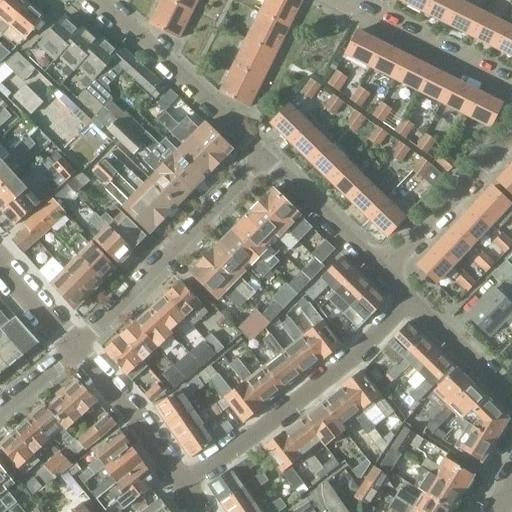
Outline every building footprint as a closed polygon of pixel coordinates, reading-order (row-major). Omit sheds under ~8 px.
[(0,20),(9,28),(28,5),(22,0),(4,0),(0,5),(0,20)] [(192,13),(166,0),(162,0),(154,17),(153,17),(152,18),(156,19),(152,26),(149,24),(149,25),(179,40),(179,39),(175,37),(179,27),(183,29),(191,13),(192,13)] [(166,0),(192,13),(192,12),(188,10),(193,1),(196,2),(197,0),(166,0)] [(259,13),(288,28),(289,28),(289,27),(285,25),(290,16),(293,17),(301,1),(302,2),(303,1),(300,0),(267,0),(264,6),(263,5),(263,6),(266,8),(263,14),(259,13)] [(398,0),(423,12),(428,0),(398,0)] [(428,0),(423,12),(447,24),(458,2),(454,0),(428,0)] [(470,36),(481,14),(458,2),(447,24),(470,36)] [(33,30),(43,18),(41,16),(42,13),(37,9),(34,10),(28,5),(9,28),(18,36),(14,40),(20,45),(31,32),(33,33),(34,31),(33,30)] [(246,40),(276,55),(276,54),(272,52),(276,42),(280,44),(288,28),(259,13),(259,14),(260,14),(251,32),(250,32),(249,33),(253,34),(249,41),(246,39),(246,40)] [(470,36),(494,48),(505,26),(481,14),(470,36)] [(56,60),(59,57),(58,56),(78,33),(78,32),(63,18),(39,45),(56,60)] [(494,48),(511,56),(511,28),(505,26),(494,48)] [(82,29),(78,32),(78,33),(58,56),(59,57),(59,56),(68,64),(62,71),(69,77),(78,67),(97,44),(97,43),(97,42),(82,29)] [(382,45),(357,32),(346,54),(371,67),(382,45)] [(97,43),(97,42),(97,43),(97,44),(78,67),(87,75),(81,82),(88,88),(112,61),(110,60),(117,54),(116,53),(117,53),(101,39),(97,43)] [(233,66),(262,81),(263,80),(258,78),(263,69),(266,70),(274,54),(276,55),(246,40),(245,40),(247,41),(238,59),(236,58),(236,59),(239,61),(236,67),(233,66)] [(0,43),(0,63),(10,54),(1,46),(2,45),(0,43)] [(371,67),(394,79),(406,57),(382,45),(371,67)] [(155,98),(163,90),(159,86),(160,84),(121,49),(117,53),(116,53),(117,54),(110,60),(112,61),(113,60),(155,98)] [(17,53),(4,65),(23,82),(35,70),(17,53)] [(394,79),(418,91),(429,69),(406,57),(394,79)] [(113,62),(99,78),(108,85),(122,70),(113,62)] [(262,81),(233,66),(232,67),(233,67),(224,85),(223,84),(223,85),(226,87),(223,94),(219,92),(219,93),(249,108),(249,107),(245,105),(250,95),(253,97),(261,81),(262,81)] [(418,91),(442,103),(453,81),(429,69),(418,91)] [(327,85),(338,93),(348,79),(336,71),(327,85)] [(107,86),(108,85),(99,78),(87,92),(104,107),(111,100),(107,86)] [(312,100),(320,88),(310,80),(301,93),(312,100)] [(442,103),(466,115),(477,93),(453,81),(442,103)] [(30,114),(40,103),(24,87),(13,98),(30,114)] [(350,101),(361,108),(370,95),(359,87),(350,101)] [(143,146),(138,141),(117,120),(105,109),(104,107),(87,92),(85,90),(76,99),(96,118),(134,155),(135,154),(143,146)] [(177,101),(169,93),(157,104),(166,113),(177,101)] [(466,115),(488,126),(490,127),(501,105),(477,93),(466,115)] [(335,116),(343,104),(333,96),(324,109),(335,116)] [(380,103),(374,111),(371,116),(383,124),(392,111),(380,103)] [(291,143),(308,125),(288,106),(271,124),(291,143)] [(0,126),(13,114),(7,107),(0,113),(0,126)] [(117,120),(138,141),(142,137),(139,134),(142,130),(124,112),(123,113),(117,120)] [(356,132),(365,119),(355,112),(346,125),(356,132)] [(204,179),(218,165),(178,126),(166,113),(158,121),(175,138),(169,145),(204,179)] [(186,117),(178,126),(218,165),(232,150),(204,123),(198,129),(186,117)] [(310,162),(327,144),(333,138),(314,119),(308,125),(291,143),(310,162)] [(394,132),(405,140),(414,127),(403,119),(394,132)] [(0,163),(28,139),(37,130),(30,124),(4,147),(0,142),(0,163)] [(388,135),(377,127),(367,140),(379,148),(388,135)] [(191,192),(204,179),(169,145),(164,150),(146,133),(142,137),(138,141),(143,146),(191,192)] [(425,134),(416,147),(427,155),(437,142),(425,134)] [(34,146),(28,139),(0,163),(0,188),(13,176),(8,170),(34,146)] [(401,164),(410,151),(399,143),(390,156),(401,164)] [(329,181),(346,163),(327,144),(310,162),(329,181)] [(177,206),(191,192),(143,146),(135,154),(155,173),(149,179),(177,206)] [(163,220),(177,206),(149,179),(144,185),(111,152),(102,161),(118,176),(163,220)] [(19,183),(13,176),(0,188),(0,211),(0,212),(51,167),(62,158),(58,153),(50,160),(48,158),(39,166),(19,183)] [(436,162),(448,173),(456,164),(444,153),(436,162)] [(62,158),(51,167),(58,174),(66,183),(76,173),(62,158)] [(432,167),(423,160),(413,172),(422,180),(432,167)] [(118,176),(102,161),(91,172),(106,187),(111,184),(118,176)] [(329,181),(348,199),(365,181),(346,163),(329,181)] [(511,165),(497,182),(511,195),(511,165)] [(32,197),(58,174),(51,167),(0,212),(13,227),(38,204),(32,197)] [(67,186),(75,195),(90,181),(81,173),(67,186)] [(150,234),(163,220),(118,176),(111,184),(116,189),(128,201),(122,207),(150,234)] [(348,199),(367,218),(384,200),(365,181),(348,199)] [(78,199),(75,195),(67,186),(58,195),(52,200),(63,212),(78,199)] [(511,206),(492,188),(473,208),(491,225),(497,231),(511,215),(511,206)] [(312,228),(272,189),(258,204),(298,243),(312,228)] [(47,226),(63,212),(52,200),(36,214),(47,226)] [(384,200),(367,218),(387,237),(404,219),(384,200)] [(290,250),(298,243),(258,204),(245,217),(272,244),(273,244),(278,238),(290,250)] [(473,244),(491,225),(473,208),(455,227),(473,244)] [(105,213),(100,219),(99,219),(132,252),(146,238),(120,213),(113,221),(105,213)] [(24,225),(26,228),(37,241),(50,229),(47,226),(36,214),(24,225)] [(119,266),(132,252),(99,219),(100,219),(95,214),(87,222),(97,231),(99,229),(102,232),(94,241),(119,266)] [(280,251),(273,244),(272,244),(245,217),(231,231),(271,270),(279,262),(274,257),(280,251)] [(455,227),(436,247),(454,264),(473,244),(455,227)] [(22,254),(23,253),(37,241),(26,228),(11,241),(22,254)] [(263,278),(271,270),(231,231),(217,245),(245,272),(251,266),(263,278)] [(492,243),(504,255),(511,246),(511,243),(502,233),(492,243)] [(72,239),(65,246),(101,283),(115,269),(91,244),(85,251),(72,239)] [(326,242),(312,257),(320,264),(334,250),(326,242)] [(239,278),(245,272),(217,245),(203,259),(246,301),(254,293),(239,278)] [(88,297),(101,283),(65,246),(58,253),(65,260),(67,259),(72,263),(64,271),(88,297)] [(435,284),(454,264),(436,247),(417,267),(435,284)] [(473,263),(485,274),(495,264),(483,253),(473,263)] [(306,294),(312,301),(327,285),(336,293),(357,272),(342,257),(313,286),(314,287),(306,294)] [(74,312),(88,297),(64,271),(64,272),(53,259),(40,273),(74,312)] [(238,309),(246,301),(203,259),(190,273),(217,300),(223,294),(238,309)] [(303,274),(310,281),(323,267),(320,264),(315,260),(302,273),(303,274)] [(511,311),(511,266),(506,261),(492,276),(506,289),(500,295),(494,290),(469,316),(489,336),(511,311)] [(371,286),(357,272),(336,293),(344,301),(329,317),(335,323),(350,308),(350,307),(371,286)] [(455,282),(467,293),(477,284),(464,272),(455,282)] [(290,288),(296,295),(310,281),(303,274),(290,288)] [(179,282),(164,296),(184,318),(185,318),(193,327),(208,313),(179,282)] [(272,298),(276,302),(282,309),(296,295),(290,288),(285,284),(272,298)] [(386,301),(371,286),(350,307),(350,308),(358,315),(343,331),(350,337),(365,322),(366,323),(386,301)] [(170,332),(184,318),(164,296),(149,310),(171,335),(172,334),(170,332)] [(268,323),(282,309),(276,302),(262,316),(266,320),(268,323)] [(302,337),(322,362),(342,347),(322,322),(308,305),(302,310),(312,323),(315,321),(318,325),(302,337)] [(156,349),(171,335),(149,310),(133,324),(156,349)] [(39,344),(16,317),(10,322),(0,311),(0,329),(22,357),(39,344)] [(266,320),(262,316),(258,312),(242,328),(251,336),(266,320)] [(320,363),(322,362),(302,337),(289,320),(282,326),(292,338),(295,336),(298,340),(282,352),(300,377),(319,362),(320,363)] [(381,352),(373,360),(379,366),(394,350),(403,358),(424,337),(408,322),(380,352),(381,352)] [(143,362),(156,349),(133,324),(119,338),(149,371),(150,370),(143,362)] [(0,358),(8,368),(22,357),(0,329),(0,358)] [(211,334),(204,340),(217,354),(225,348),(211,334)] [(300,377),(282,352),(269,336),(263,341),(273,354),(276,352),(278,356),(262,368),(281,392),(300,377)] [(438,351),(424,337),(403,358),(387,374),(394,380),(409,365),(417,372),(438,351)] [(149,371),(119,338),(104,351),(127,376),(135,368),(143,377),(149,371)] [(209,360),(217,354),(204,340),(197,347),(209,360)] [(424,395),(453,366),(438,351),(417,372),(425,380),(410,396),(417,402),(424,395)] [(0,374),(8,368),(0,358),(0,374)] [(179,359),(171,366),(180,375),(187,369),(179,359)] [(263,406),(281,392),(262,368),(248,380),(244,375),(248,373),(238,361),(230,366),(244,383),(243,383),(262,408),(264,407),(263,406)] [(165,371),(173,380),(173,381),(180,375),(171,366),(165,371)] [(427,415),(432,420),(469,382),(455,368),(433,392),(441,400),(427,415)] [(385,401),(362,371),(341,387),(374,428),(394,413),(385,402),(385,401)] [(242,423),(262,408),(243,383),(228,395),(225,391),(228,389),(218,376),(211,382),(224,398),(224,399),(242,423)] [(60,395),(80,417),(97,402),(77,380),(60,395)] [(155,408),(167,425),(191,409),(183,397),(188,394),(189,396),(203,387),(198,380),(180,392),(180,391),(155,408)] [(145,396),(152,404),(170,391),(161,381),(145,396)] [(486,398),(469,382),(432,420),(438,427),(452,413),(457,417),(461,421),(470,412),(472,413),(486,398)] [(372,429),(374,428),(341,387),(340,388),(341,389),(322,404),(341,427),(353,417),(367,434),(372,429)] [(66,430),(80,417),(60,395),(46,408),(46,409),(66,430)] [(508,419),(486,398),(472,413),(470,412),(461,421),(494,440),(500,432),(503,431),(506,427),(505,424),(508,419)] [(303,419),(321,442),(325,446),(344,431),(341,427),(322,404),(303,419)] [(48,441),(49,440),(57,433),(77,454),(83,449),(75,441),(76,440),(75,439),(66,430),(46,409),(46,408),(43,405),(28,419),(48,441)] [(167,425),(178,442),(203,425),(220,413),(215,406),(202,415),(204,418),(199,421),(191,409),(167,425)] [(116,424),(108,414),(91,430),(99,438),(100,438),(106,431),(107,432),(116,424)] [(13,433),(33,455),(39,449),(43,452),(52,444),(49,440),(48,441),(28,419),(13,433)] [(306,454),(321,442),(303,419),(285,433),(284,432),(282,433),(309,467),(315,474),(322,469),(312,456),(309,458),(306,454)] [(488,451),(494,440),(461,421),(456,428),(463,433),(455,446),(481,462),(483,459),(485,459),(488,454),(488,451)] [(203,425),(178,442),(190,459),(224,436),(223,436),(232,430),(226,422),(213,432),(215,434),(211,437),(203,425)] [(404,428),(391,449),(399,453),(402,456),(409,445),(416,450),(422,440),(404,428)] [(132,445),(120,429),(92,451),(98,459),(88,467),(89,469),(78,477),(83,484),(103,468),(131,447),(131,446),(132,445)] [(75,441),(83,449),(83,448),(84,450),(99,438),(91,430),(76,440),(75,441)] [(33,455),(13,433),(0,444),(0,448),(18,468),(33,455)] [(309,467),(282,433),(263,449),(281,473),(282,472),(300,496),(307,491),(296,477),(309,467)] [(390,433),(382,439),(387,445),(393,437),(390,433)] [(131,447),(103,468),(111,478),(91,494),(96,500),(143,464),(142,463),(142,462),(131,447)] [(396,458),(399,453),(391,449),(388,453),(380,466),(388,471),(396,458)] [(66,470),(71,466),(59,453),(44,467),(50,474),(54,479),(59,475),(66,470)] [(220,503),(244,485),(238,476),(255,464),(250,457),(233,469),(232,468),(208,485),(220,503)] [(425,460),(420,468),(461,493),(464,488),(468,486),(470,483),(470,479),(472,476),(444,458),(438,467),(425,460)] [(66,470),(72,478),(80,470),(75,463),(71,466),(66,470)] [(367,463),(353,475),(358,482),(361,482),(371,468),(367,463)] [(143,464),(96,500),(107,511),(120,511),(130,504),(150,489),(144,483),(150,479),(150,474),(143,464)] [(50,474),(44,467),(42,465),(34,473),(42,482),(50,474)] [(0,467),(0,500),(8,511),(9,511),(22,511),(6,490),(13,484),(0,467)] [(365,481),(379,490),(387,476),(374,467),(365,481)] [(413,487),(422,493),(451,510),(461,493),(420,468),(417,472),(421,475),(413,487)] [(66,470),(59,475),(71,493),(78,486),(72,478),(66,470)] [(220,503),(225,511),(241,511),(256,502),(247,490),(252,487),(254,490),(266,481),(261,474),(244,485),(220,503)] [(346,511),(372,511),(374,509),(368,506),(379,490),(365,481),(353,498),(345,509),(345,510),(346,511)] [(346,511),(345,510),(345,509),(331,489),(326,482),(309,495),(320,511),(346,511)] [(415,511),(449,511),(451,510),(422,493),(417,500),(400,490),(394,499),(415,511)] [(415,511),(394,499),(388,509),(393,511),(415,511)] [(0,500),(0,511),(5,511),(8,511),(0,500)] [(168,511),(159,500),(144,511),(168,511)] [(241,511),(277,511),(285,507),(280,500),(267,509),(269,511),(268,511),(262,511),(256,502),(241,511)] [(89,511),(82,503),(70,511),(89,511)]
